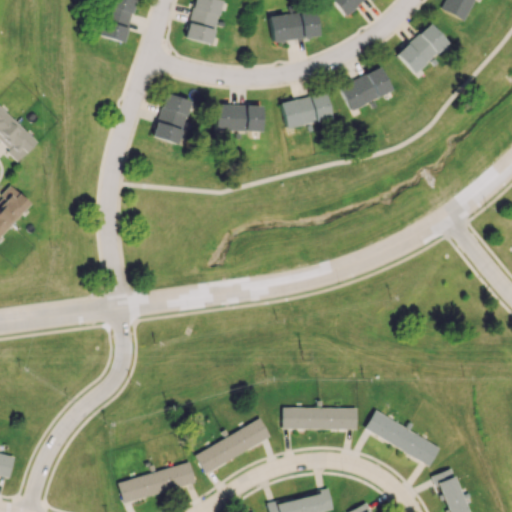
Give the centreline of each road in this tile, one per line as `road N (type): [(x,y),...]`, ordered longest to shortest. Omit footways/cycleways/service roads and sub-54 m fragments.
road 1 (tertiary): [(0,323),(261,288),(342,269),(421,233),(511,160)]
road 2 (residential): [(0,508),(204,511),(245,486),(320,461),(365,469),(402,499)]
road 3 (residential): [(163,0),(108,182),(117,309)]
road 4 (residential): [(144,57),(212,76),(275,79),(367,44),(412,0)]
road 5 (residential): [(117,309),(123,339),(116,375),(53,442),(25,511)]
